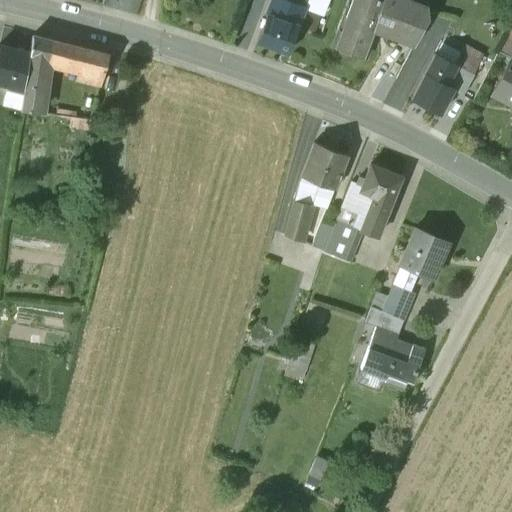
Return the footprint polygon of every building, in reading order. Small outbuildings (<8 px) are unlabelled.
[(282,0),(271,0),(266,15),(298,27),(305,8),(282,0)] [(325,2),(319,0),(307,0),(305,8),(319,12),(318,13),(320,14),(325,2)] [(414,5),(400,0),(352,0),(337,43),(364,53),(374,26),(403,37),(414,5)] [(414,5),(403,37),(414,41),(427,17),(426,9),(414,5)] [(319,12),(305,8),(298,27),(311,32),(318,13),(319,12)] [(298,27),(266,15),(256,42),(287,54),(298,27)] [(493,29),(478,34),(481,44),(496,39),(493,29)] [(51,39),(32,34),(29,53),(22,94),(20,110),(44,112),(45,108),(41,108),(48,60),(51,39)] [(502,51),(511,56),(511,37),(510,37),(502,51)] [(108,54),(51,39),(48,60),(80,68),(78,78),(100,84),(108,54)] [(29,53),(0,45),(0,82),(7,85),(6,90),(22,94),(29,53)] [(463,45),(453,64),(455,64),(445,84),(452,88),(451,90),(462,96),(463,94),(462,94),(463,93),(462,93),(482,55),(463,45)] [(453,64),(434,53),(424,73),(445,84),(455,64),(453,64)] [(511,60),(510,59),(492,94),(511,104),(511,60)] [(445,84),(424,73),(411,98),(439,113),(451,90),(452,88),(445,84)] [(347,155),(314,142),(300,176),(334,189),(347,155)] [(401,175),(370,163),(362,185),(360,190),(374,195),(391,202),(401,175)] [(334,189),(300,176),(299,181),(294,200),(310,205),(326,209),(334,189)] [(362,185),(350,181),(335,219),(361,229),(374,195),(360,190),(362,185)] [(374,195),(361,229),(378,235),(391,202),(374,195)] [(310,205),(294,200),(284,235),(300,241),(310,205)] [(361,229),(335,219),(332,227),(323,251),(350,261),(361,229)] [(321,222),(311,246),(323,251),(332,227),(321,222)] [(443,239),(416,227),(400,264),(401,265),(419,272),(434,278),(435,277),(434,277),(440,261),(441,262),(442,260),(435,258),(443,239)] [(419,272),(401,265),(393,285),(412,291),(419,272)] [(412,291),(393,285),(382,313),(382,314),(404,321),(415,293),(412,291)] [(382,313),(369,308),(363,323),(376,328),(399,334),(404,321),(382,314),(382,313)] [(399,334),(376,328),(360,368),(385,378),(384,381),(404,388),(407,379),(412,381),(425,348),(413,344),(411,349),(395,343),(399,334)] [(312,344),(296,339),(288,364),(304,369),(312,344)] [(304,369),(288,364),(284,375),(301,380),(304,369)] [(385,378),(360,368),(356,381),(357,384),(378,392),(381,390),(384,381),(385,378)] [(318,489),(332,461),(319,454),(305,483),(318,489)]
